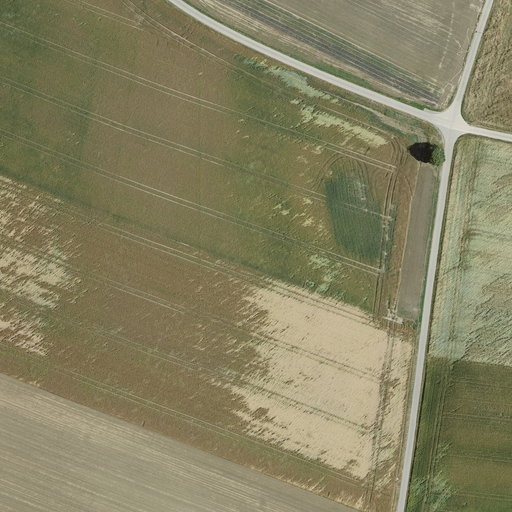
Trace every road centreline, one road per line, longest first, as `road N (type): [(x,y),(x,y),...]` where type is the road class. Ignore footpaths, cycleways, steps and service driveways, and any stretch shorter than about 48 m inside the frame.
road 1 (track): [(489,0),(450,124),(400,511)]
road 2 (track): [(175,0),(450,124),(511,138)]
